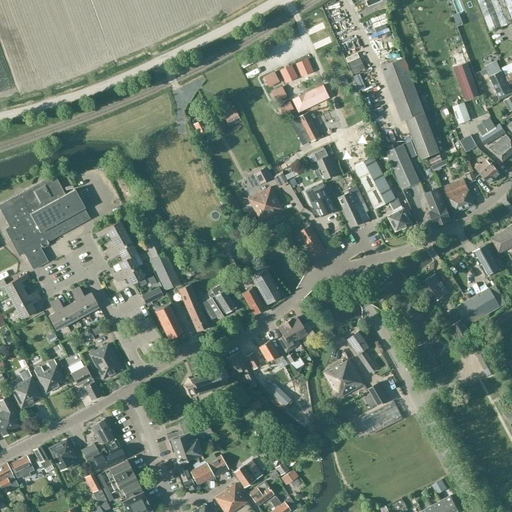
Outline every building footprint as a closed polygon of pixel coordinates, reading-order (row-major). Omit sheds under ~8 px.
[(511,0),(477,0),(489,31),(511,22),(511,0)] [(306,33),(312,43),(321,37),(315,27),(306,33)] [(406,120),(420,158),(420,160),(439,152),(435,137),(433,138),(424,113),(425,113),(404,58),(381,67),(402,122),(406,120)] [(307,59),(297,64),(299,69),(301,69),(303,74),(312,71),(307,59)] [(478,64),(481,73),(495,67),(491,59),(478,64)] [(468,62),(453,68),(465,100),(480,95),(468,62)] [(511,65),(503,70),(510,85),(511,84),(511,65)] [(291,66),(281,71),(286,81),(295,77),(292,72),(294,71),(291,66)] [(258,68),(246,74),(248,80),(261,74),(258,68)] [(511,91),(501,71),(489,77),(499,97),(511,91)] [(275,72),(267,76),(272,86),(280,82),(275,72)] [(306,93),(292,100),(299,113),(330,98),(324,85),(306,93)] [(282,87),(275,90),(280,101),(288,97),(282,87)] [(503,101),(510,112),(511,110),(511,96),(503,101)] [(290,101),(282,105),(288,116),(295,112),(296,112),(294,108),(290,101)] [(464,103),(453,107),(459,124),(470,120),(464,103)] [(236,109),(224,114),(230,126),(241,121),(236,109)] [(308,112),(299,117),(311,142),(321,137),(308,112)] [(505,132),(500,124),(495,127),(490,118),(476,127),(482,136),(479,137),(485,145),(505,132)] [(256,129),(250,132),(253,139),(260,135),(256,129)] [(511,153),(511,141),(506,135),(491,149),(503,162),(511,153)] [(387,146),(389,151),(386,152),(402,189),(419,181),(403,144),(394,148),(392,144),(387,146)] [(314,154),(308,157),(311,163),(317,161),(325,179),(336,174),(325,149),(314,154)] [(374,156),(354,166),(376,209),(389,202),(395,213),(388,217),(396,232),(402,228),(403,229),(412,224),(404,208),(401,209),(374,156)] [(440,156),(429,161),(432,167),(443,161),(440,156)] [(486,160),(481,165),(480,163),(475,168),(488,183),(500,173),(492,163),(490,164),(486,160)] [(259,185),(274,178),(268,167),(251,176),(256,186),(259,185)] [(476,180),(472,171),(466,174),(470,183),(476,180)] [(24,253),(33,270),(48,261),(40,247),(41,247),(42,247),(41,245),(47,242),(48,244),(48,243),(47,241),(89,218),(83,208),(84,207),(74,189),(65,194),(54,175),(0,204),(0,209),(9,226),(5,230),(19,256),(24,253)] [(444,187),(449,200),(454,213),(475,205),(464,179),(444,187)] [(291,188),(298,203),(303,201),(297,185),(291,188)] [(248,199),(261,221),(283,209),(271,187),(248,199)] [(324,188),(315,192),(319,200),(316,201),(323,216),(334,211),(328,196),(324,188)] [(437,188),(425,193),(432,211),(429,212),(435,226),(437,225),(437,226),(449,220),(451,219),(445,205),(444,206),(437,188)] [(369,219),(366,212),(369,211),(358,189),(338,198),(351,227),(369,219)] [(409,213),(417,209),(414,203),(406,207),(409,213)] [(119,220),(105,228),(110,239),(125,231),(119,220)] [(308,222),(301,226),(303,229),(299,232),(315,257),(325,250),(310,226),(308,222)] [(511,246),(511,226),(490,238),(498,254),(511,246)] [(125,231),(110,239),(114,245),(116,249),(130,242),(125,231)] [(141,240),(149,259),(161,253),(153,234),(141,240)] [(130,242),(116,249),(118,253),(122,260),(136,253),(130,242)] [(501,268),(488,244),(473,252),(486,276),(501,268)] [(122,260),(117,262),(123,273),(137,266),(142,263),(136,253),(122,260)] [(163,257),(161,253),(149,259),(164,290),(179,283),(167,256),(163,257)] [(137,266),(123,273),(129,284),(143,277),(137,266)] [(282,295),(267,269),(251,277),(266,304),(282,295)] [(27,273),(18,278),(6,285),(3,280),(0,281),(0,288),(2,293),(6,291),(9,296),(24,288),(20,282),(29,277),(27,273)] [(448,293),(435,273),(422,283),(434,302),(448,293)] [(189,284),(178,289),(197,332),(208,327),(189,284)] [(234,307),(223,290),(220,284),(211,290),(212,292),(208,294),(210,298),(202,303),(211,319),(216,316),(217,318),(222,315),(220,313),(224,311),(225,313),(234,307)] [(24,288),(9,296),(15,307),(29,299),(27,296),(24,288)] [(141,296),(142,297),(146,304),(163,296),(159,288),(141,296)] [(254,314),(256,312),(264,308),(252,288),(242,293),(254,314)] [(467,326),(490,312),(500,307),(489,288),(456,307),(462,319),(467,326)] [(83,296),(80,298),(88,312),(98,307),(90,292),(83,296)] [(400,315),(416,347),(427,341),(421,330),(419,331),(415,323),(424,318),(423,316),(428,314),(426,309),(421,312),(414,297),(402,303),(403,304),(397,307),(400,314),(400,315)] [(76,300),(69,304),(76,319),(88,312),(80,298),(76,300)] [(29,299),(15,307),(21,318),(35,310),(31,303),(29,299)] [(62,308),(58,310),(66,324),(76,319),(69,304),(62,308)] [(182,332),(172,312),(168,304),(154,311),(168,339),(182,332)] [(54,312),(48,316),(56,330),(66,324),(58,310),(54,312)] [(291,319),(287,321),(297,339),(307,333),(309,337),(315,334),(311,328),(314,326),(311,321),(303,326),(297,317),(291,320),(291,319)] [(462,319),(450,326),(460,342),(472,334),(467,326),(462,319)] [(292,342),(297,339),(287,321),(282,324),(283,325),(278,328),(284,338),(279,341),(285,352),(295,346),(292,342)] [(101,331),(98,325),(92,329),(95,334),(101,331)] [(361,331),(347,340),(348,341),(348,344),(351,348),(353,348),(361,360),(370,373),(377,368),(365,350),(371,346),(361,331)] [(481,336),(470,341),(488,376),(499,370),(481,336)] [(284,360),(280,352),(277,354),(269,341),(258,347),(267,361),(272,357),(276,365),(284,360)] [(121,369),(107,344),(89,354),(103,379),(121,369)] [(462,355),(469,351),(466,346),(459,349),(462,355)] [(242,369),(244,373),(243,374),(250,388),(256,385),(254,382),(239,351),(226,358),(234,373),(242,369)] [(245,357),(253,370),(260,366),(252,352),(245,357)] [(297,360),(292,353),(286,357),(290,364),(297,360)] [(506,364),(511,360),(511,359),(510,355),(503,360),(506,364)] [(364,384),(349,357),(323,372),(338,399),(364,384)] [(47,363),(48,365),(50,368),(43,372),(40,366),(33,370),(45,393),(65,382),(53,360),(47,363)] [(85,365),(78,369),(70,373),(77,386),(82,383),(84,387),(85,387),(91,398),(93,399),(99,396),(99,394),(93,382),(94,382),(85,365)] [(215,369),(210,370),(210,369),(209,370),(210,371),(205,372),(205,371),(204,372),(204,373),(200,374),(200,373),(199,374),(199,375),(195,376),(194,375),(193,376),(194,377),(189,378),(188,378),(188,379),(189,379),(190,383),(183,386),(186,394),(194,391),(195,395),(194,396),(195,396),(195,395),(200,393),(200,394),(201,394),(201,393),(202,392),(205,391),(206,392),(206,391),(210,389),(211,390),(212,390),(211,389),(216,387),(216,388),(217,388),(216,387),(221,385),(221,386),(222,386),(222,385),(225,381),(226,382),(226,381),(227,376),(228,376),(228,375),(227,375),(225,371),(226,370),(225,369),(225,370),(222,368),(221,366),(221,367),(221,368),(216,368),(215,367),(214,368),(215,369)] [(23,380),(10,387),(21,409),(42,397),(28,369),(19,374),(23,380)] [(388,400),(379,382),(369,387),(378,405),(388,400)] [(179,422),(181,431),(190,428),(193,438),(215,430),(213,424),(217,423),(208,400),(209,399),(207,395),(206,395),(205,391),(202,392),(203,396),(202,397),(204,401),(205,401),(209,411),(208,411),(179,422)] [(20,424),(6,397),(0,399),(0,401),(3,408),(0,409),(0,430),(3,436),(12,432),(10,429),(20,424)] [(262,408),(258,400),(249,404),(253,412),(262,408)] [(370,435),(403,418),(394,401),(361,418),(370,435)] [(103,449),(105,453),(120,445),(115,436),(105,418),(90,426),(100,444),(95,447),(93,443),(81,450),(86,459),(99,452),(103,449)] [(177,432),(167,436),(168,439),(168,440),(168,441),(171,440),(177,458),(176,459),(173,460),(175,467),(174,467),(175,469),(187,464),(185,460),(201,454),(197,444),(196,445),(193,438),(190,428),(181,431),(179,432),(180,435),(178,436),(177,432)] [(48,448),(58,467),(60,471),(72,465),(69,459),(75,456),(66,439),(48,448)] [(77,450),(86,447),(84,442),(75,445),(77,450)] [(50,463),(40,446),(33,450),(40,462),(40,461),(43,467),(50,463)] [(95,456),(86,461),(92,473),(125,456),(119,446),(103,454),(101,452),(94,455),(95,456)] [(206,462),(213,475),(214,477),(228,469),(220,455),(206,462)] [(26,456),(10,464),(17,478),(21,475),(22,478),(28,475),(27,472),(33,469),(26,456)] [(251,459),(234,472),(245,487),(262,475),(251,459)] [(104,471),(109,481),(132,470),(127,460),(104,471)] [(208,477),(213,475),(206,462),(189,471),(196,485),(209,478),(208,477)] [(288,469),(283,462),(275,468),(280,474),(288,469)] [(12,488),(18,485),(6,463),(0,465),(0,487),(1,489),(2,488),(3,489),(7,487),(7,485),(10,484),(12,488)] [(186,466),(178,469),(185,488),(194,484),(191,480),(186,466)] [(298,476),(293,469),(282,477),(286,484),(298,476)] [(136,480),(132,470),(109,481),(114,492),(121,489),(120,488),(136,480)] [(107,500),(93,473),(84,478),(92,493),(93,493),(99,504),(107,500)] [(96,475),(101,485),(105,483),(100,473),(96,475)] [(430,492),(440,489),(436,478),(426,481),(430,492)] [(137,480),(121,489),(125,498),(132,495),(138,492),(141,490),(142,490),(137,480)] [(274,494),(264,481),(249,493),(258,506),(274,494)] [(110,494),(105,483),(101,485),(107,495),(110,494)] [(224,511),(231,511),(246,502),(234,484),(214,497),(224,511)] [(141,493),(123,502),(123,501),(122,502),(123,503),(127,511),(147,511),(150,511),(151,511),(151,510),(150,510),(145,498),(143,493),(142,492),(141,493)] [(451,496),(441,501),(446,511),(454,511),(458,510),(451,496)] [(283,501),(284,502),(271,511),(287,511),(290,510),(288,507),(294,503),(289,497),(283,501)] [(280,502),(276,497),(272,499),(277,505),(280,502)] [(446,511),(441,501),(431,506),(434,511),(446,511)]
